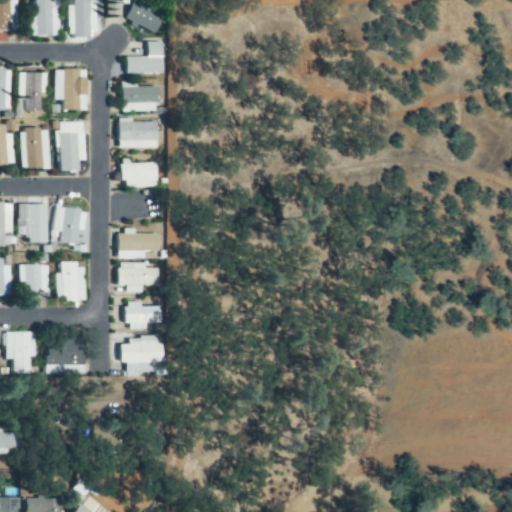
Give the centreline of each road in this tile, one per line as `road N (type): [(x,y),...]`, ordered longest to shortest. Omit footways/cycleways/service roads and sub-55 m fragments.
road 1 (residential): [(97,66),(92,393)]
road 2 (residential): [(158,392),(0,393)]
